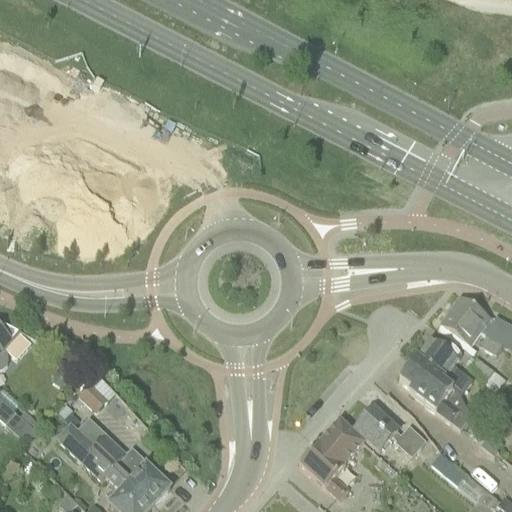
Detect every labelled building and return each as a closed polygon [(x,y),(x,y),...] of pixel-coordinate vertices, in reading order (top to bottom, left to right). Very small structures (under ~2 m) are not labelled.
[(511,333),(493,324),(492,327),(458,303),(435,335),(473,362),(476,357),(471,353),(479,338),(485,342),(479,353),(495,362),(501,351),(511,356),(511,333)] [(0,327),(0,375),(1,374),(2,374),(3,373),(4,372),(5,371),(5,370),(6,369),(6,368),(6,367),(6,366),(7,365),(7,364),(6,363),(6,362),(6,361),(6,360),(5,359),(5,358),(4,357),(3,356),(3,355),(15,365),(29,349),(17,339),(18,338),(19,337),(8,332),(0,327)] [(445,349),(441,353),(429,344),(415,363),(463,398),(472,386),(452,371),(461,361),(445,349)] [(415,363),(413,366),(411,365),(408,366),(402,373),(402,376),(404,377),(397,386),(409,395),(407,397),(434,418),(459,435),(466,425),(468,427),(470,424),(460,402),(463,398),(415,363)] [(475,363),(467,373),(483,386),(492,376),(475,363)] [(93,419),(106,407),(88,388),(75,401),(93,419)] [(1,393),(0,394),(0,405),(12,417),(19,409),(1,393)] [(0,427),(4,431),(15,419),(12,417),(0,405),(0,427)] [(398,437),(387,427),(372,414),(353,436),(378,458),(391,444),(395,448),(393,450),(410,464),(425,448),(407,433),(399,442),(396,440),(398,437)] [(36,438),(41,432),(23,417),(18,422),(36,438)] [(365,448),(353,438),(338,425),(318,448),(317,447),(297,470),(337,506),(348,494),(334,482),(365,448)] [(104,442),(95,434),(87,426),(76,437),(85,445),(153,510),(169,494),(145,471),(147,469),(131,454),(125,461),(104,442)] [(85,445),(76,437),(69,431),(56,445),(100,488),(104,484),(112,491),(111,493),(111,498),(115,501),(106,510),(108,511),(151,511),(153,510),(85,445)] [(438,459),(429,469),(479,509),(475,511),(493,511),(497,509),(438,459)] [(58,511),(72,511),(75,509),(67,501),(57,511),(58,511)]
